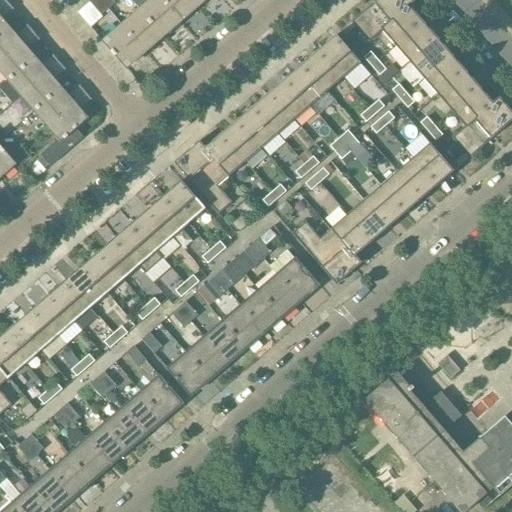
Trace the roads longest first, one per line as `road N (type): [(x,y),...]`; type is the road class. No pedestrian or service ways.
road 1 (residential): [(139,511),(511,187)]
road 2 (residential): [(143,123),(287,0)]
road 3 (residential): [(0,246),(143,123)]
road 4 (residential): [(143,123),(35,0)]
